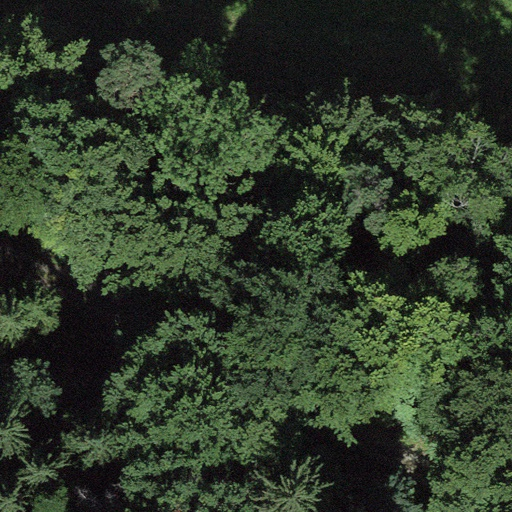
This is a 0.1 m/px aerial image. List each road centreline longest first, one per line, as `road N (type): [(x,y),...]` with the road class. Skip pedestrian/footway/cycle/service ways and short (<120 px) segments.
road 1 (track): [(0,260),(354,429),(511,494)]
road 2 (track): [(0,376),(228,396),(354,429)]
